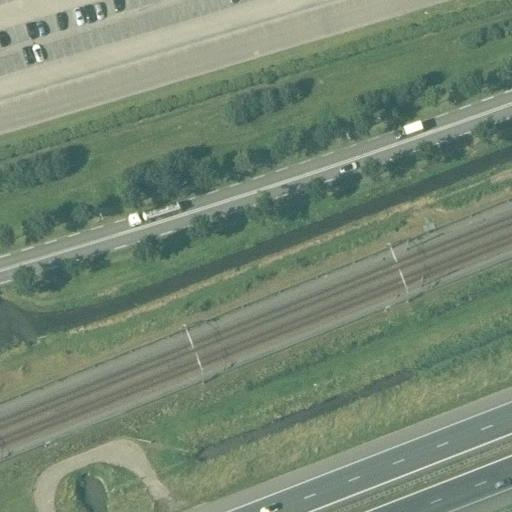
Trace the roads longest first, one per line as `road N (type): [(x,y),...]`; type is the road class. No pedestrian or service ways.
road 1 (secondary): [(0,272),(511,106)]
road 2 (motorway): [(511,418),(272,511)]
